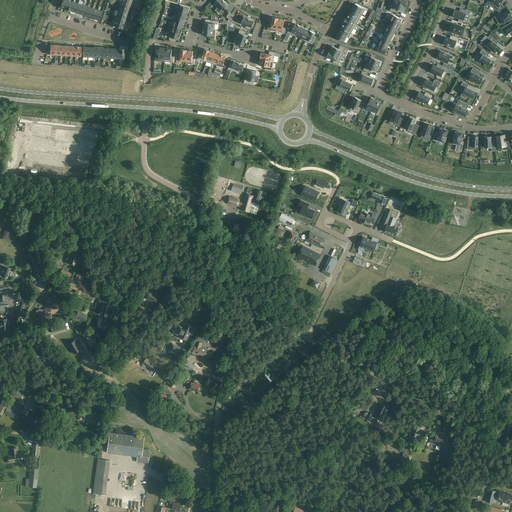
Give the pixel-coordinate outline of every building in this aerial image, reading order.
[(65,9),(68,0),(67,0),(62,0),(60,8),(65,9)] [(70,11),(73,2),(68,0),(65,9),(65,10),(70,11)] [(217,0),(213,4),(217,8),(219,6),(223,10),(228,5),(225,2),(223,0),(217,0)] [(500,4),(503,0),(502,0),(488,0),(487,3),(490,4),(491,2),(496,5),(494,9),(498,11),(504,6),(500,4)] [(403,12),(405,7),(405,6),(393,2),(390,11),(396,13),(397,10),(403,12)] [(365,9),(355,4),(352,9),(362,14),(362,15),(365,9)] [(180,5),(178,11),(187,14),(189,8),(180,5)] [(94,19),(97,10),(93,8),(90,17),(89,17),(89,18),(94,19)] [(362,14),(352,9),(349,13),(359,19),(362,15),(362,14)] [(454,9),(452,16),(459,18),(458,21),(463,23),(466,13),(469,14),(470,11),(462,9),(461,12),(454,9)] [(99,21),(103,11),(97,10),(94,19),(99,21)] [(511,14),(509,10),(502,15),(500,11),(494,16),(497,21),(500,19),(503,23),(508,20),(508,21),(511,18),(511,17),(511,15),(511,14)] [(177,16),(185,18),(185,19),(186,19),(187,14),(178,11),(177,16)] [(359,19),(349,13),(346,18),(356,24),(359,19)] [(399,24),(402,19),(391,14),(388,19),(399,24)] [(176,15),(174,21),(175,21),(184,24),(185,19),(185,18),(177,16),(176,15)] [(244,17),(241,23),(246,25),(245,28),(251,30),(254,21),(251,20),(251,19),(247,18),(244,17)] [(268,24),(266,30),(276,32),(276,31),(278,18),(279,18),(272,17),(271,24),(268,24)] [(278,18),(276,31),(281,32),(281,33),(285,34),(286,28),(283,27),(285,20),(279,18),(278,18)] [(356,24),(346,18),(343,23),(344,23),(354,28),(356,24)] [(399,24),(388,19),(386,24),(396,29),(397,29),(399,24)] [(203,22),(203,28),(215,30),(216,24),(218,24),(218,21),(211,20),(211,23),(203,22)] [(124,24),(115,21),(113,26),(122,29),(123,27),(124,24),(124,23),(124,24)] [(510,36),(511,34),(511,25),(510,23),(511,22),(500,29),(504,32),(506,30),(510,36)] [(290,27),(287,33),(296,37),(296,35),(300,26),(301,26),(297,24),(297,25),(295,23),(293,28),(290,27)] [(354,28),(344,23),(341,27),(351,33),(354,28)] [(462,35),(465,28),(465,27),(452,23),(449,31),(462,35),(462,36),(462,35)] [(394,34),(396,29),(386,24),(383,29),(386,30),(394,34)] [(171,25),(169,31),(180,34),(182,29),(173,26),(171,25)] [(300,26),(296,35),(301,37),(301,38),(305,28),(301,26),(300,26)] [(351,33),(341,27),(338,32),(347,37),(348,38),(351,33)] [(203,28),(202,35),(209,36),(209,39),(215,39),(216,30),(215,30),(203,28)] [(301,37),(300,39),(305,41),(310,31),(305,28),(301,38),(301,37)] [(240,30),(237,38),(239,39),(237,44),(244,46),(245,43),(247,39),(246,39),(247,36),(244,35),(245,32),(240,30)] [(305,41),(305,42),(310,44),(311,42),(314,43),(317,38),(314,36),(316,33),(310,30),(310,31),(305,41)] [(394,34),(386,30),(383,35),(391,39),(394,34)] [(169,31),(168,36),(178,40),(180,34),(169,31)] [(347,37),(338,32),(335,37),(344,42),(347,37)] [(389,44),(391,39),(383,35),(381,39),(381,40),(389,44)] [(445,37),(443,44),(449,46),(449,47),(452,48),(453,47),(455,48),(457,41),(458,41),(459,38),(450,35),(449,39),(445,37)] [(489,39),(484,44),(486,45),(495,53),(496,51),(497,51),(500,48),(494,43),(496,40),(490,35),(488,38),(489,39)] [(387,48),(389,44),(381,40),(381,39),(379,38),(376,44),(386,49),(387,48)] [(385,54),(387,48),(386,49),(376,44),(374,49),(385,54)] [(341,57),(345,48),(339,46),(338,49),(332,46),(329,51),(341,57)] [(156,55),(155,61),(164,62),(166,48),(159,47),(159,55),(156,55)] [(166,48),(164,62),(174,63),(174,57),(171,56),(172,49),(166,48)] [(176,57),(176,63),(180,63),(180,61),(185,62),(185,63),(187,50),(180,49),(179,57),(176,57)] [(199,53),(197,59),(206,62),(210,51),(204,49),(202,54),(199,53)] [(492,60),(485,56),(487,53),(482,49),(480,53),(481,54),(478,59),(488,65),(492,60)] [(187,50),(185,63),(191,63),(191,65),(195,65),(195,59),(192,58),(193,51),(187,50)] [(210,51),(206,62),(211,64),(215,53),(210,51)] [(260,59),(273,62),(275,52),(269,51),(269,54),(261,52),(260,59)] [(338,65),(341,57),(329,51),(327,57),(334,60),(332,63),(338,65)] [(440,51),(436,58),(444,62),(443,65),(453,71),(455,68),(447,63),(451,56),(440,51)] [(215,53),(211,64),(216,66),(220,54),(215,53)] [(380,66),(381,62),(380,62),(381,61),(374,58),(375,55),(370,53),(366,62),(379,67),(379,66),(380,66)] [(220,54),(216,66),(225,69),(227,62),(224,61),(226,56),(223,56),(224,55),(220,54)] [(259,59),(258,65),(266,67),(266,70),(272,71),(273,62),(260,59),(259,59)] [(229,63),(227,70),(236,73),(237,70),(242,72),(244,65),(241,64),(237,62),(237,63),(234,61),(233,64),(229,63)] [(376,72),(379,67),(366,62),(363,70),(369,72),(370,69),(376,72)] [(440,68),(433,65),(430,71),(441,76),(444,70),(446,72),(448,68),(441,65),(440,68)] [(479,84),(482,78),(477,76),(480,71),(473,68),(470,72),(472,73),(469,79),(470,80),(469,80),(473,82),(473,81),(479,84)] [(245,77),(244,83),(247,84),(247,83),(254,84),(256,71),(250,69),(248,78),(245,77)] [(371,85),(374,79),(367,76),(368,73),(362,71),(359,80),(371,85)] [(353,86),(352,86),(352,84),(345,81),(347,78),(341,76),(340,79),(341,79),(338,85),(350,90),(350,89),(351,89),(353,86)] [(435,79),(433,83),(425,78),(423,82),(424,82),(423,85),(433,91),(435,87),(438,88),(441,83),(435,79)] [(472,98),(475,92),(467,88),(468,85),(462,82),(461,85),(463,86),(460,92),(472,98)] [(431,99),(432,96),(425,92),(424,95),(419,92),(415,98),(427,104),(430,98),(431,99)] [(358,107),(361,100),(355,97),(350,110),(359,114),(361,108),(358,107)] [(371,111),(376,100),(376,101),(376,100),(371,97),(367,105),(365,103),(362,109),(371,113),(371,111)] [(378,109),(381,103),(376,101),(376,100),(371,111),(376,114),(376,115),(379,116),(381,111),(378,109)] [(464,108),(466,104),(459,100),(453,111),(455,111),(454,113),(458,115),(459,114),(465,117),(468,110),(464,108)] [(399,118),(402,113),(395,110),(390,120),(395,122),(394,124),(400,127),(404,119),(399,118)] [(409,117),(405,128),(411,131),(416,120),(409,117)] [(429,135),(432,126),(425,123),(421,135),(428,137),(427,140),(430,141),(432,136),(429,135)] [(435,134),(433,140),(436,141),(437,140),(444,142),(445,142),(447,137),(446,137),(448,130),(443,129),(440,128),(438,135),(435,134)] [(456,132),(455,132),(452,144),(459,145),(458,151),(462,152),(464,142),(460,141),(462,133),(461,133),(461,132),(457,131),(456,132)] [(511,149),(509,141),(505,141),(505,139),(504,135),(499,136),(497,136),(498,137),(498,140),(496,140),(496,141),(497,146),(497,147),(499,147),(499,150),(506,149),(506,150),(511,149)] [(472,136),(472,141),(468,141),(467,149),(472,149),(472,147),(478,148),(479,136),(472,136)] [(491,136),(484,137),(484,148),(491,147),(491,151),(495,151),(495,143),(491,143),(491,136)] [(28,155),(27,166),(32,166),(32,161),(36,161),(37,153),(37,152),(35,152),(33,151),(28,155)] [(41,153),(40,162),(40,163),(48,164),(49,158),(49,154),(41,153)] [(305,186),(301,195),(315,201),(319,192),(305,186)] [(249,212),(252,201),(253,200),(254,201),(253,201),(260,203),(263,191),(257,189),(254,197),(254,196),(245,193),(243,203),(242,205),(241,210),(249,212)] [(375,199),(379,201),(379,202),(381,204),(384,197),(381,196),(376,194),(375,199)] [(239,201),(239,199),(230,197),(228,203),(237,206),(238,204),(242,205),(243,203),(239,201)] [(338,198),(335,206),(338,208),(337,211),(345,214),(350,202),(342,199),(338,198)] [(299,206),(295,213),(302,216),(303,215),(311,219),(315,211),(307,207),(309,204),(301,200),(298,206),(299,206)] [(388,208),(380,226),(385,228),(384,231),(395,235),(398,228),(393,226),(396,219),(390,216),(392,210),(388,208)] [(282,213),(279,220),(291,226),(294,219),(282,213)] [(361,213),(358,219),(363,220),(362,221),(366,223),(367,222),(370,223),(370,221),(373,223),(376,215),(373,213),(372,217),(369,216),(370,215),(366,213),(365,214),(361,213)] [(9,230),(5,229),(2,239),(11,242),(12,239),(7,237),(9,230)] [(306,240),(312,244),(320,247),(325,239),(310,231),(306,240)] [(291,232),(288,238),(297,243),(299,238),(297,237),(297,235),(291,232)] [(363,237),(358,249),(363,251),(364,248),(373,252),(378,240),(373,237),(372,240),(363,237)] [(321,255),(320,254),(303,246),(297,257),(315,266),(321,255)] [(68,254),(66,260),(69,261),(68,263),(78,266),(80,258),(78,257),(78,256),(71,254),(71,255),(68,254)] [(337,260),(330,256),(323,269),(331,273),(337,260)] [(358,258),(356,263),(362,266),(364,260),(358,258)] [(5,266),(0,264),(0,272),(2,273),(1,276),(7,278),(8,275),(10,276),(11,271),(9,271),(10,268),(5,266)] [(59,276),(69,279),(71,273),(61,270),(59,276)] [(361,284),(365,279),(357,273),(353,278),(361,284)] [(310,280),(326,289),(329,283),(313,274),(310,280)] [(74,283),(72,288),(77,290),(76,292),(80,294),(81,291),(84,292),(85,290),(87,287),(80,284),(83,277),(76,275),(74,281),(73,282),(74,283)] [(149,293),(147,298),(156,303),(159,298),(149,293)] [(36,312),(35,312),(36,315),(37,314),(40,320),(45,321),(47,320),(44,316),(46,315),(47,316),(60,310),(59,309),(62,310),(65,317),(68,315),(61,303),(57,305),(56,303),(43,310),(40,309),(36,311),(36,312)] [(102,323),(109,325),(111,318),(117,320),(120,312),(110,309),(111,306),(103,303),(99,314),(104,315),(102,323)] [(140,307),(137,311),(143,316),(146,312),(140,307)] [(86,315),(77,312),(75,319),(84,322),(86,315)] [(6,319),(1,320),(2,329),(7,329),(7,325),(10,325),(9,319),(6,319)] [(179,327),(176,333),(180,335),(180,336),(186,339),(187,337),(188,335),(189,335),(191,335),(192,334),(192,333),(192,331),(191,330),(192,327),(186,324),(183,329),(179,327)] [(208,326),(200,335),(203,337),(210,328),(208,326)] [(95,345),(89,336),(84,338),(91,348),(95,345)] [(74,341),(68,345),(73,354),(80,350),(77,344),(75,344),(74,341)] [(195,346),(193,352),(208,357),(210,350),(200,347),(202,344),(196,342),(194,345),(194,346),(195,346)] [(172,344),(168,352),(179,358),(184,349),(172,344)] [(55,352),(47,358),(59,372),(66,366),(55,352)] [(147,359),(144,364),(153,370),(156,365),(147,359)] [(179,371),(190,374),(192,368),(181,365),(179,371)] [(29,378),(25,372),(20,375),(23,381),(29,378)] [(174,387),(179,381),(180,379),(176,376),(175,376),(172,374),(167,381),(170,383),(170,384),(174,387)] [(191,386),(190,390),(199,392),(200,384),(187,381),(187,385),(191,386)] [(7,407),(5,413),(17,419),(20,413),(23,408),(13,403),(13,402),(10,401),(7,407)] [(380,404),(374,415),(380,419),(387,407),(380,404)] [(98,419),(99,415),(91,413),(86,411),(84,416),(83,420),(83,421),(89,422),(89,423),(92,424),(92,423),(97,425),(98,419)] [(365,412),(362,418),(365,419),(369,422),(373,415),(369,412),(365,412)] [(416,424),(411,438),(416,440),(420,425),(416,424)] [(109,432),(106,453),(137,457),(136,462),(148,464),(150,450),(142,449),(144,437),(109,432)] [(442,444),(444,438),(436,435),(434,441),(436,442),(435,444),(441,447),(442,444)] [(444,438),(442,444),(446,446),(445,448),(445,449),(446,450),(447,450),(446,453),(449,455),(449,454),(452,455),(454,450),(451,449),(452,448),(448,446),(451,438),(445,435),(444,438)] [(434,445),(429,458),(435,460),(440,447),(434,445)] [(11,454),(7,455),(8,463),(20,461),(20,457),(24,456),(24,452),(19,453),(18,448),(10,449),(11,454)] [(363,450),(359,458),(366,462),(370,454),(363,450)] [(97,459),(93,494),(105,496),(110,461),(97,459)] [(371,466),(368,465),(359,462),(357,466),(366,469),(380,474),(381,471),(376,469),(371,466)] [(31,469),(29,487),(36,487),(38,469),(31,469)] [(493,503),(494,499),(497,500),(509,503),(511,494),(499,491),(498,497),(495,496),(496,491),(489,489),(486,501),(493,503)] [(171,502),(170,506),(172,507),(172,509),(175,510),(174,511),(179,511),(180,511),(182,505),(173,503),(171,502)]
